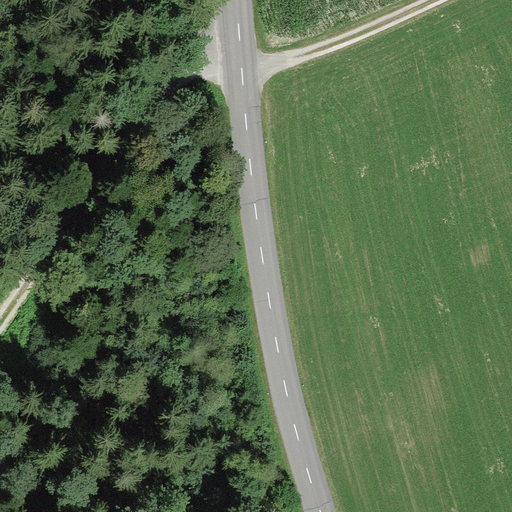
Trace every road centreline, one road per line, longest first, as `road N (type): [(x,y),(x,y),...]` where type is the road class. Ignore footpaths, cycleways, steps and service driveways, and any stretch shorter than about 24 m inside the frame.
road 1 (tertiary): [(317,511),(297,453),(264,277),(229,0)]
road 2 (track): [(0,328),(184,80),(238,69)]
road 3 (track): [(428,0),(316,52),(238,69)]
